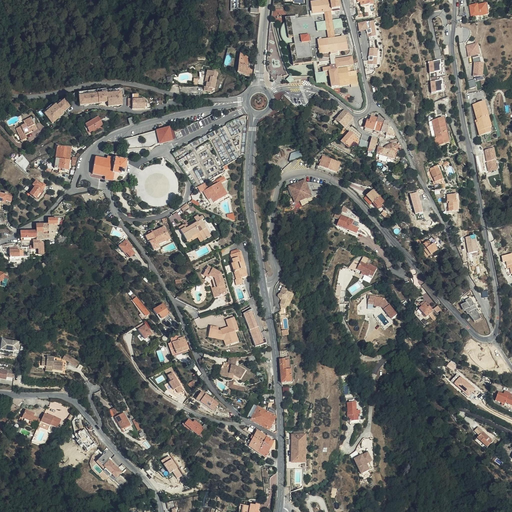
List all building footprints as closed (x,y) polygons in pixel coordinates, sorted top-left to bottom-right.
[(338,8),(337,0),(321,0),(311,2),(312,13),(324,11),(330,10),(331,10),(330,9),(338,8)] [(476,15),(494,14),(493,2),(475,3),(476,15)] [(330,10),(324,11),(327,37),(333,36),(330,10)] [(327,37),(324,11),(312,13),(308,16),(298,17),(298,15),(287,16),(287,19),(286,20),(285,22),(284,24),(283,27),(282,29),(282,33),(284,36),(286,39),(288,41),(291,42),(293,61),(318,58),(318,51),(328,50),(328,51),(329,51),(335,51),(334,49),(345,47),(343,35),(333,36),(327,37)] [(376,36),(374,21),(359,23),(360,31),(367,30),(368,37),(376,36)] [(478,42),(466,45),(469,56),(481,54),(478,42)] [(370,49),(368,64),(377,64),(378,50),(370,49)] [(327,61),(331,61),(330,56),(329,51),(328,51),(328,50),(318,51),(318,58),(320,58),(321,64),(327,63),(327,61)] [(240,67),(237,70),(251,78),(252,70),(247,67),(248,57),(242,53),(239,58),(242,59),(240,64),(242,64),(240,67)] [(351,67),(349,54),(330,56),(331,61),(327,61),(327,63),(321,64),(321,67),(323,67),(324,71),(327,71),(328,82),(354,78),(352,67),(351,67)] [(445,59),(429,61),(430,72),(446,71),(445,59)] [(474,60),(474,76),(484,76),(484,62),(480,62),(480,60),(474,60)] [(324,71),(323,67),(321,67),(313,69),(315,79),(324,77),(324,71)] [(208,77),(207,82),(206,87),(205,87),(204,90),(214,92),(214,88),(217,88),(219,72),(207,70),(206,76),(208,77)] [(432,91),(443,90),(442,79),(431,80),(432,91)] [(106,89),(79,92),(80,105),(108,102),(108,106),(123,104),(122,95),(125,94),(125,88),(106,90),(106,89)] [(56,104),(45,113),(53,123),(64,114),(63,113),(70,107),(65,100),(57,106),(56,104)] [(145,100),(139,100),(133,100),(133,106),(133,109),(148,108),(148,103),(145,103),(145,100)] [(491,110),(490,108),(488,100),(478,103),(482,121),(480,122),(484,134),(488,133),(489,124),(491,110)] [(346,111),(345,110),(340,117),(345,122),(350,115),(346,111)] [(435,136),(447,136),(446,112),(436,112),(436,129),(434,129),(435,136)] [(353,119),(350,115),(345,122),(340,129),(344,132),(353,119)] [(99,117),(86,125),(91,132),(103,124),(99,117)] [(340,129),(345,122),(340,117),(335,123),(340,129)] [(377,124),(374,133),(381,135),(384,121),(379,117),(378,120),(377,124)] [(25,124),(16,129),(22,140),(27,137),(25,133),(33,129),(34,131),(39,129),(35,122),(34,123),(31,118),(24,122),(25,124)] [(384,121),(381,135),(387,136),(389,127),(389,124),(384,121)] [(368,122),(366,128),(371,129),(370,132),(374,133),(377,124),(368,122)] [(169,129),(159,132),(161,142),(172,139),(169,129)] [(348,147),(353,136),(350,134),(343,144),(346,147),(347,146),(348,147)] [(361,141),(353,136),(348,147),(350,148),(354,143),(359,146),(361,141)] [(371,143),(361,140),(361,141),(359,146),(359,147),(369,150),(376,152),(378,141),(372,138),(371,143)] [(351,156),(353,153),(336,144),(333,146),(351,156)] [(380,147),(378,154),(382,155),(388,157),(390,145),(386,149),(380,147)] [(395,160),(398,145),(390,145),(388,157),(395,160)] [(57,147),(54,169),(63,170),(67,171),(71,149),(57,147)] [(498,158),(496,147),(488,149),(492,169),(499,168),(498,158)] [(300,150),(290,154),(292,160),(302,156),(300,150)] [(318,165),(317,167),(336,174),(336,172),(338,173),(341,165),(342,165),(343,163),(323,155),(319,166),(318,165)] [(29,163),(23,156),(17,162),(24,170),(29,163)] [(125,171),(127,161),(108,157),(108,159),(96,157),(96,158),(92,174),(105,177),(105,180),(113,181),(113,180),(118,181),(119,174),(124,175),(125,171)] [(138,187),(138,189),(138,190),(139,191),(139,193),(140,194),(140,195),(141,196),(142,197),(143,199),(144,200),(145,201),(146,201),(147,202),(148,203),(149,204),(151,204),(152,205),(153,205),(155,205),(156,206),(157,206),(159,206),(160,206),(162,205),(163,205),(164,205),(166,204),(167,204),(168,203),(169,202),(170,202),(172,201),(173,200),(174,199),(174,198),(175,197),(176,195),(177,194),(177,193),(178,192),(178,190),(178,189),(179,188),(179,186),(179,184),(179,183),(178,181),(178,179),(177,178),(177,176),(176,175),(175,174),(174,172),(173,171),(172,170),(171,169),(169,168),(168,167),(166,166),(165,166),(163,165),(162,165),(160,165),(159,165),(157,165),(155,165),(154,165),(152,166),(151,166),(149,167),(148,168),(146,169),(145,170),(144,171),(143,172),(142,173),(141,174),(140,176),(139,177),(139,179),(138,180),(138,182),(138,184),(138,185),(138,187)] [(317,167),(316,170),(321,170),(327,172),(335,176),(336,174),(317,167)] [(440,171),(431,173),(440,185),(444,184),(440,171)] [(440,185),(431,173),(434,186),(440,185)] [(323,194),(322,189),(319,190),(317,186),(320,185),(320,183),(324,181),(315,179),(308,179),(308,183),(302,185),(301,182),(287,187),(291,196),(293,195),(296,202),(306,198),(307,200),(323,194)] [(33,192),(32,193),(38,198),(40,199),(45,190),(44,190),(43,191),(40,189),(43,185),(37,182),(35,185),(37,186),(34,190),(33,190),(32,192),(33,192)] [(210,194),(212,198),(214,203),(228,195),(219,182),(203,191),(206,196),(210,194)] [(205,183),(197,187),(200,192),(208,187),(205,183)] [(378,196),(374,192),(367,197),(373,205),(374,204),(378,209),(382,206),(383,208),(387,205),(381,198),(379,200),(377,198),(378,196)] [(423,212),(418,192),(411,194),(416,214),(423,212)] [(5,195),(0,193),(0,203),(10,207),(13,198),(7,196),(8,194),(6,193),(5,195)] [(451,211),(457,210),(456,195),(447,195),(448,201),(450,201),(451,211)] [(184,225),(183,226),(190,239),(201,232),(205,240),(212,236),(198,214),(194,217),(197,221),(186,228),(184,225)] [(357,233),(359,228),(352,225),(355,219),(343,214),(338,225),(357,233)] [(37,226),(37,232),(43,232),(44,240),(50,240),(49,225),(37,226)] [(159,247),(158,246),(156,241),(162,238),(164,241),(167,240),(171,238),(164,225),(145,235),(153,251),(159,247)] [(190,239),(183,226),(180,228),(187,241),(190,239)] [(43,232),(37,232),(22,233),(22,242),(33,241),(36,241),(36,236),(39,236),(39,241),(40,240),(44,240),(43,232)] [(478,251),(476,235),(467,237),(469,253),(478,251)] [(156,241),(158,246),(168,242),(167,240),(164,241),(162,238),(156,241)] [(130,247),(131,246),(127,240),(119,247),(125,254),(126,253),(130,258),(135,254),(131,249),(130,247)] [(428,249),(436,258),(443,251),(438,246),(436,247),(432,244),(428,249)] [(21,257),(20,251),(10,251),(11,263),(21,262),(21,257)] [(239,253),(233,255),(231,256),(234,264),(232,264),(236,277),(239,276),(240,278),(242,278),(247,277),(244,268),(242,268),(241,266),(242,266),(241,264),(243,263),(240,253),(239,253)] [(367,277),(370,279),(372,276),(375,278),(379,270),(372,266),(371,267),(368,265),(362,263),(357,273),(366,278),(367,277)] [(222,290),(223,294),(227,294),(222,272),(210,265),(204,273),(214,278),(215,284),(217,291),(222,290)] [(8,271),(0,268),(0,277),(6,279),(8,271)] [(240,278),(236,279),(235,280),(236,286),(244,284),(242,278),(240,278)] [(214,297),(223,294),(222,290),(217,291),(215,284),(212,285),(214,297)] [(282,295),(283,306),(286,307),(288,301),(290,302),(293,294),(287,291),(288,289),(284,288),(282,295)] [(441,300),(434,293),(430,296),(437,304),(441,300)] [(138,297),(144,305),(150,314),(154,311),(141,295),(138,297)] [(370,299),(370,305),(376,305),(376,307),(385,309),(393,320),(399,316),(387,299),(378,299),(377,298),(372,297),(371,299),(370,299)] [(477,309),(477,308),(476,309),(474,306),(476,305),(472,298),(467,301),(468,303),(463,306),(466,311),(467,310),(469,313),(471,313),(475,320),(480,317),(477,309)] [(49,308),(52,307),(51,302),(48,302),(48,300),(41,300),(41,308),(49,308)] [(164,304),(155,311),(158,315),(160,315),(163,319),(170,314),(164,304)] [(420,311),(426,319),(434,312),(430,308),(429,308),(426,306),(420,311)] [(254,314),(253,309),(244,314),(256,346),(266,343),(265,339),(263,340),(254,314)] [(235,317),(227,320),(229,327),(222,331),(219,330),(220,328),(212,326),(210,337),(219,339),(219,337),(224,339),(229,338),(231,343),(238,342),(236,331),(239,330),(235,317)] [(145,339),(153,333),(146,323),(138,329),(145,339)] [(184,352),(190,350),(185,335),(181,337),(180,335),(174,338),(173,338),(173,339),(173,340),(173,341),(173,343),(177,353),(184,351),(184,352)] [(3,342),(2,352),(14,353),(14,352),(19,353),(20,343),(3,342)] [(174,356),(184,352),(184,351),(177,353),(173,343),(170,344),(174,356)] [(270,358),(268,350),(261,352),(264,360),(270,358)] [(78,372),(81,367),(70,357),(65,361),(78,372)] [(221,372),(231,374),(231,373),(237,374),(241,379),(247,371),(241,367),(236,367),(237,358),(229,357),(227,365),(226,366),(222,365),(221,372)] [(289,358),(279,359),(280,379),(281,382),(291,380),(289,358)] [(53,373),(63,374),(64,364),(56,363),(57,360),(49,359),(49,360),(44,360),(42,368),(53,370),(53,373)] [(452,361),(447,366),(452,371),(458,366),(452,361)] [(167,375),(174,371),(171,367),(165,370),(167,375)] [(53,373),(53,370),(42,368),(40,368),(39,370),(47,371),(46,374),(64,376),(64,375),(63,374),(53,373)] [(182,391),(175,372),(170,374),(172,380),(170,381),(173,390),(175,389),(177,393),(182,391)] [(476,389),(461,377),(455,383),(459,386),(458,388),(469,397),(476,389)] [(507,392),(509,389),(509,388),(503,386),(502,389),(497,387),(494,396),(502,400),(502,401),(511,405),(511,401),(511,393),(510,393),(507,392)] [(202,392),(196,399),(213,411),(218,404),(202,392)] [(356,415),(356,410),(355,401),(347,402),(348,417),(350,416),(350,420),(358,419),(358,415),(356,415)] [(259,402),(250,420),(262,425),(267,417),(264,416),(267,407),(259,402)] [(114,406),(109,409),(113,415),(118,413),(114,406)] [(267,417),(262,425),(268,429),(276,416),(276,412),(267,407),(264,416),(267,417)] [(360,410),(356,410),(356,415),(358,415),(358,419),(350,420),(351,423),(361,422),(360,410)] [(130,424),(124,411),(114,417),(120,429),(122,428),(123,431),(129,428),(128,425),(130,424)] [(28,426),(33,428),(35,422),(32,421),(33,419),(33,417),(23,414),(21,422),(28,425),(28,426)] [(40,422),(39,426),(49,430),(50,429),(56,431),(59,423),(42,417),(40,422)] [(37,432),(39,426),(40,422),(33,419),(32,421),(35,422),(33,428),(32,430),(37,432)] [(184,424),(199,437),(205,431),(198,425),(197,426),(194,423),(192,424),(187,420),(184,424)] [(482,432),(477,427),(473,431),(478,436),(476,438),(487,448),(493,442),(482,432)] [(294,460),(304,460),(302,429),(292,430),(294,460)] [(260,446),(265,436),(257,430),(251,440),(260,446)] [(482,431),(482,432),(493,442),(493,441),(482,431)] [(267,451),(269,446),(272,440),(270,439),(265,436),(260,446),(259,447),(261,448),(267,451)] [(247,446),(259,453),(261,448),(259,447),(260,446),(251,440),(250,442),(248,444),(247,446)] [(108,449),(96,461),(114,480),(123,472),(110,458),(114,455),(108,449)] [(368,452),(355,459),(362,473),(372,468),(369,462),(372,460),(368,452)] [(172,455),(161,460),(168,474),(173,472),(176,479),(182,476),(172,455)] [(148,471),(154,478),(161,473),(155,464),(148,471)] [(243,502),(241,511),(246,511),(258,511),(259,509),(257,509),(259,502),(255,501),(255,503),(250,501),(249,503),(243,502)]
